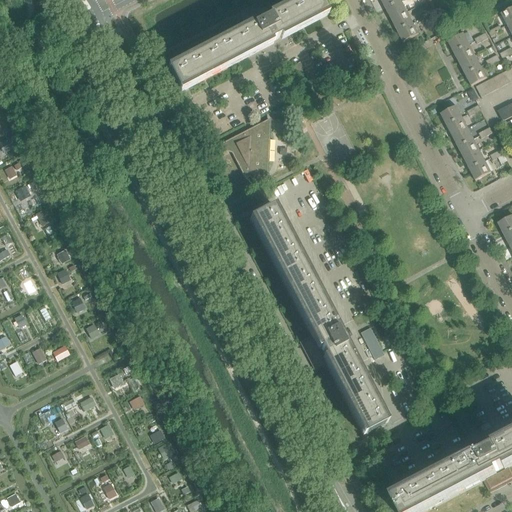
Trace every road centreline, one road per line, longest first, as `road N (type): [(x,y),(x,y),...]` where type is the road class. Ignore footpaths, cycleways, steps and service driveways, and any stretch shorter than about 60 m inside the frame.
road 1 (unknown): [(29,0),(43,46),(103,128),(298,511)]
road 2 (residential): [(358,511),(363,492),(155,94),(121,87)]
road 3 (unclassified): [(121,87),(334,488)]
road 4 (residential): [(464,214),(354,0)]
